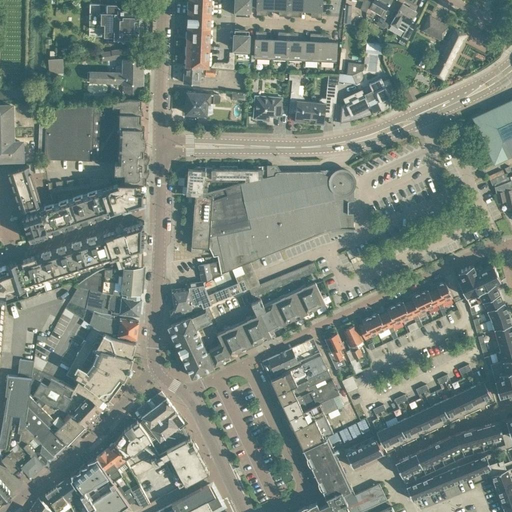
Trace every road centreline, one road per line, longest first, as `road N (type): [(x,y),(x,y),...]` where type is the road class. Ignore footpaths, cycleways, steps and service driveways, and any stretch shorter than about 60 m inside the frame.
road 1 (residential): [(158,144),(353,142),(511,67)]
road 2 (residential): [(245,362),(504,243)]
road 3 (unclassified): [(157,369),(6,511)]
road 4 (residential): [(164,19),(335,28),(340,0)]
road 5 (residential): [(157,369),(158,206)]
road 6 (residential): [(158,206),(17,253)]
road 7 (residential): [(305,490),(245,362)]
road 8 (residential): [(382,460),(511,406)]
road 9 (unclassified): [(241,511),(182,390)]
road 10 (residential): [(158,144),(164,19)]
